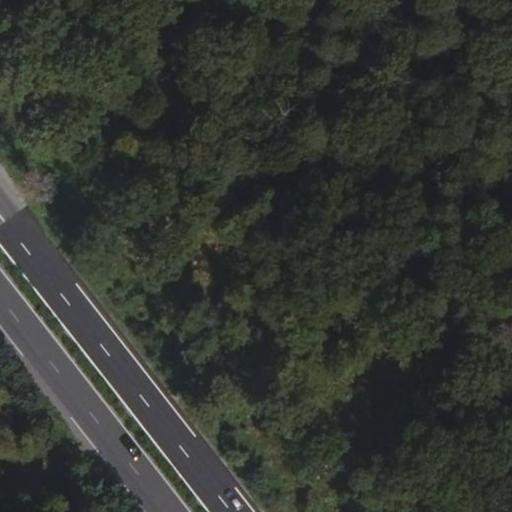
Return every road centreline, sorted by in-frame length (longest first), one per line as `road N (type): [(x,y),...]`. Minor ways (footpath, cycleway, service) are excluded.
road 1 (trunk): [(227,511),(0,216)]
road 2 (trunk): [(0,297),(167,511)]
